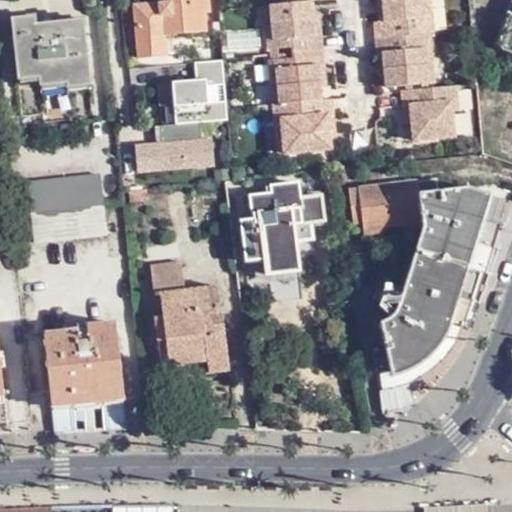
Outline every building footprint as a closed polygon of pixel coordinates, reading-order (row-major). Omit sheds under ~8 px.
[(82,0),(85,9),(100,6),(99,0),(82,0)] [(209,13),(207,0),(164,0),(165,3),(134,5),(138,56),(165,55),(164,35),(205,32),(204,14),(209,13)] [(430,34),(435,33),(433,7),(426,8),(425,0),(388,0),(389,3),(392,3),(397,13),(383,13),(379,14),(380,22),(373,23),(374,40),(430,34)] [(285,50),(286,54),(319,51),(316,26),(309,27),(302,24),(308,16),(307,3),(273,6),(265,7),(266,27),(259,27),(262,51),(285,50)] [(392,3),(389,3),(382,4),(383,13),(397,13),(392,3)] [(511,5),(498,45),(511,50),(511,5)] [(265,7),(256,8),(259,27),(266,27),(265,7)] [(309,27),(316,26),(315,16),(308,16),(302,24),(309,27)] [(92,91),(85,20),(36,24),(35,17),(12,19),(18,82),(21,81),(21,77),(38,76),(39,87),(42,87),(42,83),(65,81),(65,89),(69,89),(69,84),(87,82),(89,92),(92,91)] [(434,65),(430,34),(374,40),(376,64),(384,63),(391,69),(386,77),(384,76),(386,87),(428,83),(426,66),(434,65)] [(319,51),(286,54),(286,60),(263,62),(265,82),(273,81),(274,105),(317,101),(315,83),(308,77),(311,72),(321,71),(319,51)] [(384,63),(376,64),(377,76),(384,76),(386,77),(391,69),(384,63)] [(436,82),(434,65),(426,66),(428,83),(436,82)] [(322,81),(321,71),(311,72),(308,77),(315,83),(315,82),(322,81)] [(134,176),(212,169),(208,120),(223,118),(220,78),(170,83),(174,125),(157,127),(159,143),(131,146),(134,176)] [(273,81),(265,82),(267,106),(274,105),(273,81)] [(455,85),(399,92),(401,107),(410,106),(412,125),(413,140),(454,137),(451,111),(458,110),(455,85)] [(331,125),(328,100),(317,101),(274,105),(267,106),(271,132),(279,131),(282,156),(327,152),(327,138),(317,131),(322,125),(331,125)] [(410,106),(401,107),(403,126),(412,125),(410,106)] [(332,137),(331,125),(322,125),(317,131),(327,138),(332,137)] [(28,183),(31,214),(102,205),(99,175),(28,183)] [(439,191),(435,179),(347,192),(349,210),(356,209),(363,239),(383,236),(383,230),(401,228),(402,233),(421,231),(400,305),(397,308),(380,322),(386,349),(373,353),(382,393),(406,386),(433,372),(452,355),(465,333),(453,328),(453,324),(467,328),(494,219),(489,217),(495,195),(465,187),(439,191)] [(299,226),(294,187),(265,190),(266,198),(249,200),(251,222),(239,225),(245,264),(256,263),(259,276),(264,275),(265,277),(298,273),(291,227),(299,226)] [(102,205),(31,214),(35,244),(106,236),(102,205)] [(196,363),(220,360),(211,285),(150,293),(160,365),(195,363),(196,363)] [(123,401),(115,325),(86,329),(88,342),(78,343),(77,333),(44,337),(51,408),(123,401)] [(221,373),(220,360),(196,363),(197,376),(221,373)] [(21,385),(17,365),(0,368),(3,388),(21,385)] [(123,401),(51,408),(54,432),(103,429),(126,429),(123,401)]
